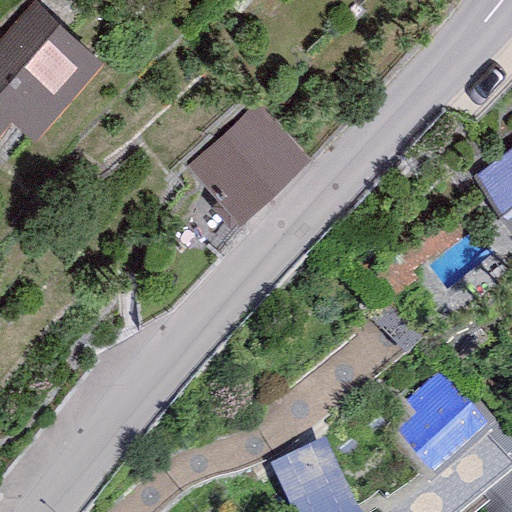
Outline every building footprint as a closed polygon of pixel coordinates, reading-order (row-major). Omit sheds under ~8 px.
[(36,0),(32,0),(0,37),(0,127),(11,115),(33,135),(102,56),(36,0)] [(255,100),(188,165),(241,219),(308,154),(255,100)] [(511,144),(472,174),(511,229),(511,144)] [(489,437),(439,371),(411,393),(418,402),(410,408),(415,414),(394,430),(433,480),(489,437)] [(357,511),(323,438),(269,463),(291,511),(357,511)]
